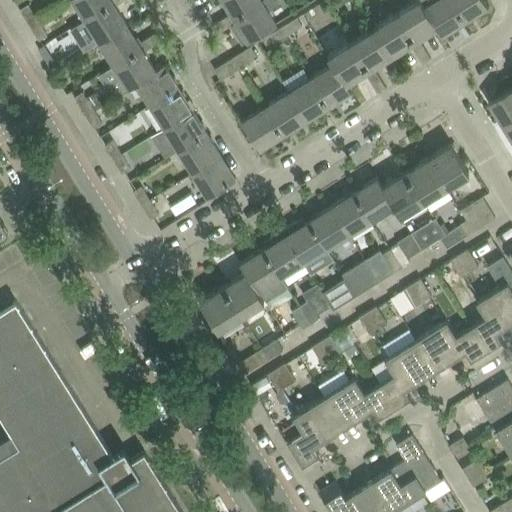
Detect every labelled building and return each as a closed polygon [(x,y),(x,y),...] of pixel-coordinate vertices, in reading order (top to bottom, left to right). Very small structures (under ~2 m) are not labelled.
[(73,0),(85,18),(113,1),(112,0),(73,0)] [(85,18),(100,41),(127,23),(116,4),(122,0),(112,0),(113,1),(85,18)] [(219,31),(236,20),(234,17),(259,0),(223,0),(232,13),(214,24),(219,31)] [(259,0),(234,17),(236,20),(240,25),(236,28),(235,31),(242,43),(248,39),(265,29),(276,22),(268,9),(280,2),(278,0),(259,0)] [(420,0),(413,0),(396,11),(414,39),(410,42),(422,62),(431,57),(418,37),(436,26),(436,25),(420,0)] [(420,0),(424,6),(436,25),(436,26),(441,34),(464,19),(452,0),(420,0)] [(484,0),(452,0),(464,19),(488,5),(484,0)] [(20,8),(29,22),(37,17),(29,2),(20,8)] [(396,11),(374,25),(391,54),(410,42),(414,39),(396,11)] [(37,17),(29,22),(39,39),(48,33),(37,17)] [(297,17),(279,28),(284,35),(301,24),(297,17)] [(100,41),(114,64),(142,46),(144,50),(161,39),(156,31),(139,42),(127,23),(100,41)] [(374,25),(351,40),(368,68),(372,66),(391,54),(374,25)] [(284,35),(279,28),(263,38),(267,45),(284,35)] [(351,40),(328,54),(345,82),(346,82),(364,71),(377,91),(385,86),(372,66),(368,68),(351,40)] [(251,45),(235,55),(242,66),(258,56),(251,45)] [(114,64),(128,86),(156,69),(156,68),(144,50),(142,46),(114,64)] [(51,53),(44,57),(53,70),(59,67),(51,53)] [(333,63),(311,77),(328,104),(351,90),(346,82),(345,82),(328,54),(333,63)] [(242,66),(235,55),(215,68),(221,79),(242,66)] [(156,69),(136,81),(137,81),(139,85),(151,104),(179,86),(164,63),(156,68),(156,69)] [(311,77),(288,91),(306,119),(328,104),(311,77)] [(511,85),(489,100),(503,123),(511,117),(511,85)] [(151,104),(165,126),(193,109),(179,86),(151,104)] [(75,96),(85,112),(94,107),(83,90),(75,96)] [(288,91),(265,105),(283,133),(306,119),(288,91)] [(283,133),(265,105),(242,120),(260,147),(283,133)] [(94,107),(85,112),(94,126),(103,121),(94,107)] [(165,126),(179,149),(207,131),(193,109),(165,126)] [(511,117),(503,123),(511,137),(511,117)] [(179,149),(193,171),(221,154),(207,131),(179,149)] [(105,144),(114,158),(122,153),(114,139),(105,144)] [(452,141),(429,156),(447,184),(470,169),(452,141)] [(122,153),(114,158),(122,172),(131,167),(122,153)] [(221,154),(193,171),(208,195),(236,177),(221,154)] [(429,156),(406,170),(424,198),(447,184),(429,156)] [(384,184),(383,185),(396,204),(401,212),(424,198),(406,170),(384,184)] [(378,176),(355,190),(373,218),(395,205),(396,204),(383,185),(384,184),(378,176)] [(134,190),(142,203),(151,198),(142,185),(134,190)] [(355,190),(332,205),(350,232),(373,218),(355,190)] [(191,192),(171,205),(176,213),(196,200),(191,192)] [(462,208),(468,218),(490,205),(484,194),(462,208)] [(151,198),(142,203),(151,218),(159,212),(151,198)] [(332,205),(310,219),(328,247),(350,232),(332,205)] [(490,205),(468,218),(474,229),(496,215),(490,205)] [(436,216),(412,231),(422,248),(441,236),(447,233),(446,232),(436,217),(436,216)] [(297,220),(284,228),(305,261),(304,262),(310,271),(333,256),(327,247),(328,247),(310,219),(301,225),(297,220)] [(447,233),(441,236),(447,246),(453,242),(469,233),(462,222),(448,231),(446,232),(447,233)] [(273,242),(264,247),(282,275),(304,262),(305,261),(284,228),(270,237),(273,242)] [(399,243),(392,247),(403,264),(410,260),(408,257),(422,248),(412,231),(397,240),(399,243)] [(264,247),(241,262),(246,270),(247,270),(259,289),(282,275),(264,247)] [(380,247),(366,257),(380,278),(403,264),(392,247),(383,252),(380,247)] [(468,247),(459,253),(470,270),(479,264),(468,247)] [(470,270),(459,253),(451,258),(462,275),(470,270)] [(501,284),(485,294),(505,325),(511,320),(511,284),(511,283),(511,282),(511,266),(504,254),(488,264),(501,284)] [(366,257),(343,271),(346,276),(357,293),(380,278),(366,257)] [(246,270),(224,284),(242,312),(265,298),(260,290),(247,270),(246,270)] [(357,293),(346,276),(338,281),(349,298),(357,293)] [(421,277),(414,281),(425,299),(432,294),(421,277)] [(425,299),(414,281),(404,287),(415,305),(425,299)] [(242,312),(224,284),(201,299),(219,327),(242,312)] [(309,299),(301,304),(312,321),(320,317),(318,313),(332,304),(321,286),(306,295),(309,299)] [(486,314),(472,323),(491,354),(507,344),(498,329),(505,325),(485,294),(477,299),(486,314)] [(0,456),(0,511),(183,511),(145,450),(133,458),(125,446),(113,453),(17,299),(14,301),(18,309),(0,319),(0,412),(20,445),(0,456)] [(301,304),(293,309),(301,323),(304,327),(312,321),(301,304)] [(378,304),(368,310),(379,328),(389,321),(378,304)] [(379,328),(368,310),(360,315),(371,333),(379,328)] [(447,317),(439,322),(459,354),(466,349),(476,364),(491,354),(472,323),(457,332),(447,317)] [(439,322),(416,336),(436,368),(459,354),(439,322)] [(330,334),(322,339),(333,356),(341,351),(330,334)] [(416,336),(393,351),(413,382),(436,368),(416,336)] [(277,338),(256,351),(262,361),(283,348),(277,338)] [(333,356),(322,339),(313,345),(324,362),(333,356)] [(355,343),(345,349),(350,356),(359,350),(355,343)] [(262,361),(256,351),(240,361),(247,371),(262,361)] [(395,371),(380,380),(400,412),(415,402),(406,387),(413,382),(393,351),(385,356),(395,371)] [(286,362),(276,368),(287,385),(297,379),(286,362)] [(287,385),(276,368),(268,372),(279,390),(287,385)] [(267,375),(252,385),(257,394),(272,385),(267,375)] [(355,375),(348,380),(368,411),(375,407),(384,422),(400,412),(380,380),(365,390),(355,375)] [(477,396),(496,428),(511,417),(511,381),(509,376),(477,396)] [(348,380),(325,394),(345,426),(368,411),(348,380)] [(325,394),(302,408),(322,440),(345,426),(325,394)] [(303,429),(287,439),(307,470),(324,460),(314,445),(322,440),(302,408),(293,414),(303,429)] [(511,417),(496,428),(511,452),(511,417)] [(470,424),(461,429),(464,435),(469,442),(482,433),(477,425),(472,428),(470,424)] [(407,458),(393,466),(399,475),(412,467),(426,489),(442,479),(414,432),(397,442),(407,458)] [(464,435),(450,444),(449,444),(455,454),(470,444),(469,442),(464,435)] [(481,456),(464,466),(463,467),(474,485),(492,474),(481,456)] [(393,466),(377,476),(396,508),(398,511),(410,511),(428,501),(422,491),(426,489),(412,467),(399,475),(393,466)] [(376,476),(360,486),(366,495),(352,504),(356,511),(388,511),(396,508),(376,476)] [(337,479),(321,489),(335,511),(356,511),(352,504),(366,495),(360,486),(346,495),(337,479)] [(511,496),(491,510),(491,511),(498,511),(511,503),(511,496)] [(511,503),(498,511),(505,511),(511,508),(511,503)]
